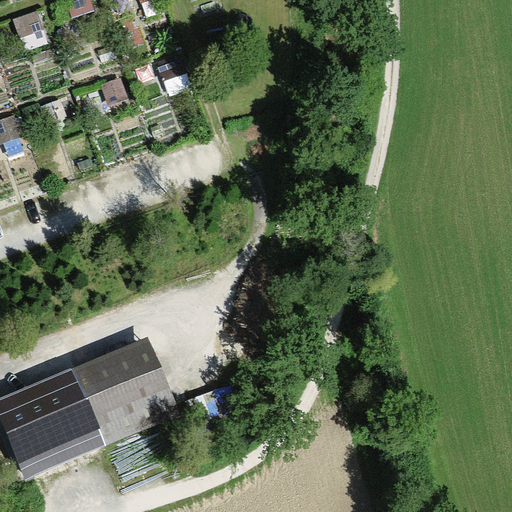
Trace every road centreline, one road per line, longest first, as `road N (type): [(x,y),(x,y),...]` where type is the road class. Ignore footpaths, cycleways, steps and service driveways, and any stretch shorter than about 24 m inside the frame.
road 1 (track): [(385,122),(331,335),(293,417),(255,458),(113,511)]
road 2 (track): [(234,269),(258,229),(261,195),(231,160),(174,0)]
road 3 (track): [(385,122),(389,0)]
